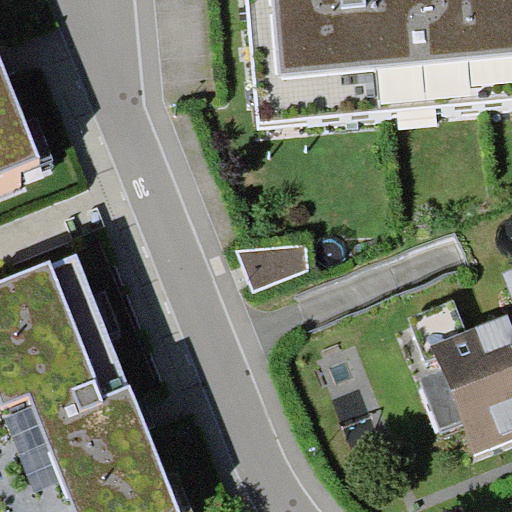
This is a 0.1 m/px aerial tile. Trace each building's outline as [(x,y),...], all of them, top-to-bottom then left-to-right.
[(511,0),(246,0),(255,133),(511,117),(511,0)] [(0,77),(0,195),(40,180),(0,77)] [(310,244),(240,251),(254,289),(312,270),(310,244)] [(171,511),(77,275),(0,305),(0,511),(171,511)] [(511,450),(511,276),(504,280),(511,299),(511,319),(473,334),(459,297),(418,313),(477,464),(511,450)]
